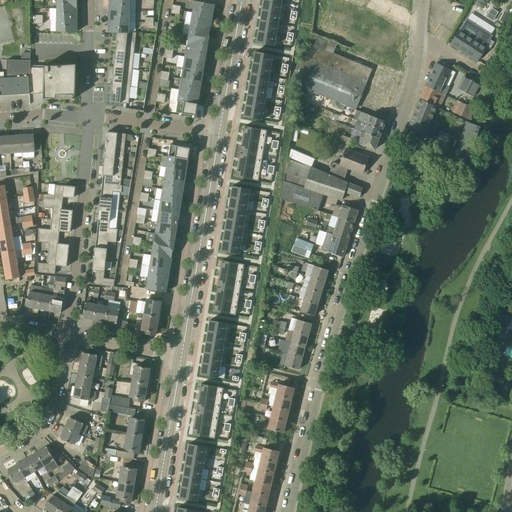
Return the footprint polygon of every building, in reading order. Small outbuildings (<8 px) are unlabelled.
[(77,9),(77,0),(57,0),(57,9),(77,9)] [(129,11),(129,0),(109,0),(109,10),(129,11)] [(270,0),(263,0),(262,10),(280,13),(282,2),(270,0)] [(193,13),(212,16),(214,4),(195,1),(193,13)] [(492,20),(498,11),(492,7),(486,16),(492,20)] [(77,21),(77,9),(57,9),(57,20),(77,21)] [(129,22),(129,11),(109,10),(109,21),(129,22)] [(262,10),(260,21),(278,25),(280,13),(262,10)] [(505,11),(502,17),(508,20),(511,13),(505,11)] [(210,27),(212,16),(193,13),(191,24),(210,27)] [(467,19),(459,31),(451,43),(478,61),(486,48),(485,48),(493,36),(467,19)] [(76,32),(77,21),(57,20),(57,32),(76,32)] [(128,32),(129,22),(109,21),(109,33),(117,33),(128,32)] [(260,21),(258,33),(276,36),(278,25),(260,21)] [(208,38),(210,27),(191,24),(189,35),(208,38)] [(116,50),(134,52),(136,33),(128,32),(117,33),(116,42),(117,42),(116,50)] [(258,33),(256,44),(274,47),(276,36),(258,33)] [(372,69),(354,62),(334,54),(337,44),(313,34),(309,44),(306,52),(300,50),(297,58),(300,59),(290,83),(355,109),(372,69)] [(207,49),(208,38),(189,35),(187,46),(207,49)] [(205,60),(207,49),(187,46),(185,57),(205,60)] [(133,69),(134,52),(116,50),(115,59),(114,59),(113,67),(133,69)] [(254,60),(253,63),(271,65),(273,54),(255,51),(254,60)] [(203,71),(205,60),(185,57),(183,68),(203,71)] [(8,60),(7,78),(0,78),(0,95),(30,94),(29,77),(30,77),(31,65),(31,60),(8,60)] [(253,63),(251,73),(269,76),(271,65),(253,63)] [(450,84),(445,82),(451,70),(436,63),(426,86),(445,95),(450,84)] [(29,77),(30,94),(43,94),(43,99),(56,98),(56,95),(73,95),(75,95),(76,64),(57,66),(44,66),(44,68),(31,67),(31,65),(30,77),(29,77)] [(131,86),(133,69),(113,67),(113,76),(112,84),(131,86)] [(201,82),(203,71),(183,68),(181,79),(201,82)] [(251,73),(250,84),(268,87),(269,76),(251,73)] [(465,77),(459,89),(474,96),(480,85),(465,77)] [(199,93),(201,82),(181,79),(180,90),(199,93)] [(129,104),(131,86),(112,84),(111,93),(110,102),(129,104)] [(250,84),(248,95),(266,98),(268,87),(250,84)] [(445,95),(426,86),(419,99),(436,107),(439,108),(445,95)] [(197,104),(199,93),(180,90),(178,101),(197,104)] [(248,95),(246,106),(264,109),(266,98),(248,95)] [(426,133),(436,107),(419,99),(409,126),(406,133),(406,134),(421,141),(425,133),(426,133)] [(197,104),(178,101),(176,112),(195,116),(197,104)] [(470,106),(462,103),(457,101),(452,112),(470,120),(475,109),(471,107),(470,106)] [(246,106),(244,117),(262,120),(264,109),(246,106)] [(354,119),(357,120),(382,130),(385,121),(369,115),(358,111),(358,110),(357,110),(354,119)] [(379,138),(382,130),(357,120),(354,129),(363,132),(379,138)] [(467,121),(458,145),(472,150),(481,126),(467,121)] [(245,126),(242,139),(265,142),(267,130),(245,126)] [(124,151),(126,134),(107,132),(106,141),(107,141),(106,149),(124,151)] [(375,150),(379,138),(363,132),(359,143),(375,150)] [(11,153),(23,153),(21,135),(10,136),(11,153)] [(34,157),(34,152),(35,152),(34,135),(21,135),(23,153),(23,158),(34,157)] [(354,139),(342,135),(340,142),(352,145),(354,139)] [(0,154),(11,153),(10,136),(0,136),(0,154)] [(242,139),(240,151),(263,155),(265,142),(242,139)] [(169,156),(188,159),(190,148),(170,145),(169,156)] [(122,169),(124,151),(106,149),(105,158),(104,158),(103,167),(122,169)] [(314,159),(291,149),(288,157),(311,167),(314,159)] [(362,173),(368,158),(346,149),(340,165),(333,162),(329,174),(344,181),(348,168),(362,173)] [(240,151),(238,164),(261,168),(263,155),(240,151)] [(186,170),(188,159),(169,156),(167,167),(186,170)] [(311,167),(287,160),(284,182),(278,198),(314,210),(319,212),(319,211),(318,210),(323,194),(341,200),(344,192),(359,197),(362,189),(344,181),(329,174),(311,167)] [(238,164),(236,177),(259,181),(261,168),(238,164)] [(121,186),(121,185),(122,169),(103,167),(102,175),(103,175),(102,184),(121,186)] [(184,181),(186,170),(167,167),(165,178),(184,181)] [(182,192),(184,181),(165,178),(163,189),(182,192)] [(120,193),(122,193),(122,186),(122,185),(121,185),(121,186),(102,184),(101,197),(100,197),(99,209),(111,210),(113,192),(120,193)] [(76,187),(55,185),(54,195),(44,194),(43,201),(63,203),(63,197),(74,198),(76,187)] [(120,193),(120,194),(129,195),(129,192),(130,187),(122,186),(122,193),(120,193)] [(232,186),(231,196),(249,199),(250,189),(232,186)] [(23,196),(33,194),(32,187),(22,188),(23,196)] [(181,204),(182,192),(163,189),(161,200),(181,204)] [(26,203),(34,201),(33,194),(23,196),(20,196),(22,203),(26,203)] [(231,196),(229,207),(247,210),(249,199),(231,196)] [(0,212),(9,211),(6,198),(0,199),(0,212)] [(179,215),(181,204),(161,200),(159,211),(179,215)] [(52,219),(72,221),(73,210),(62,209),(63,203),(43,201),(42,208),(53,209),(52,219)] [(343,206),(342,207),(335,205),(331,216),(354,223),(358,211),(343,206)] [(229,207),(227,218),(245,221),(247,210),(229,207)] [(117,236),(118,230),(118,229),(109,228),(111,210),(99,209),(98,220),(97,234),(117,236)] [(18,223),(17,217),(15,218),(14,210),(9,211),(0,212),(0,226),(11,224),(18,223)] [(177,226),(179,215),(159,211),(157,222),(177,226)] [(349,240),(354,223),(331,216),(331,218),(332,219),(332,221),(337,223),(333,235),(349,240)] [(227,218),(225,229),(243,232),(245,221),(227,218)] [(71,233),(71,232),(72,221),(52,219),(51,230),(38,228),(38,235),(59,237),(60,231),(71,233)] [(175,237),(177,226),(157,222),(155,234),(175,237)] [(0,239),(13,238),(11,224),(0,226),(0,239)] [(225,229),(223,240),(241,243),(243,232),(225,229)] [(349,240),(333,235),(326,233),(320,250),(314,247),(311,258),(319,261),(322,250),(343,257),(349,240)] [(117,236),(97,234),(95,247),(94,259),(106,260),(108,242),(116,243),(117,236)] [(173,248),(175,237),(155,234),(154,245),(173,248)] [(69,245),(65,244),(58,243),(59,237),(38,235),(38,242),(49,243),(48,254),(68,256),(69,245)] [(0,242),(2,253),(15,251),(13,238),(0,239),(0,242)] [(296,238),(291,252),(308,258),(314,244),(296,238)] [(223,240),(221,251),(239,254),(241,243),(223,240)] [(171,259),(173,248),(154,245),(152,256),(171,259)] [(4,266),(17,264),(15,251),(2,253),(4,266)] [(67,267),(68,256),(48,254),(47,264),(38,263),(38,272),(55,274),(56,266),(67,267)] [(169,270),(171,259),(152,256),(150,267),(169,270)] [(104,278),(106,260),(94,259),(92,270),(93,270),(91,284),(114,287),(115,279),(104,278)] [(222,260),(220,273),(242,277),(244,264),(222,260)] [(17,264),(4,266),(6,280),(19,277),(17,264)] [(328,270),(314,266),(309,264),(306,276),(311,277),(325,282),(328,270)] [(295,273),(302,276),(304,270),(292,266),(290,271),(295,273)] [(167,281),(169,270),(150,267),(148,278),(167,281)] [(220,273),(217,286),(240,290),(242,277),(220,273)] [(300,282),(302,276),(295,273),(293,280),(300,282)] [(55,283),(55,286),(65,287),(67,278),(56,276),(55,283)] [(325,282),(311,277),(306,276),(302,287),(307,289),(321,293),(325,282)] [(166,292),(167,281),(148,278),(146,289),(166,292)] [(54,289),(55,286),(55,283),(50,282),(49,288),(49,289),(42,287),(41,294),(38,309),(49,311),(53,290),(54,289)] [(217,286),(215,299),(238,302),(240,290),(217,286)] [(318,304),(321,293),(307,289),(304,300),(318,304)] [(65,291),(59,290),(53,290),(49,311),(61,313),(64,299),(65,291)] [(38,309),(41,294),(29,292),(27,306),(38,309)] [(144,315),(161,318),(163,309),(160,309),(162,299),(152,297),(151,300),(147,299),(144,315)] [(85,303),(83,317),(94,319),(97,305),(98,300),(87,298),(86,303),(85,303)] [(215,299),(213,311),(236,315),(238,302),(215,299)] [(124,311),(135,313),(137,301),(126,300),(124,311)] [(314,316),(318,304),(304,300),(300,311),(314,316)] [(105,321),(108,307),(97,305),(94,319),(105,321)] [(108,307),(105,321),(117,324),(119,309),(108,307)] [(134,323),(135,313),(124,311),(121,334),(129,336),(130,329),(126,328),(127,322),(134,323)] [(500,313),(496,324),(497,325),(508,328),(511,317),(500,313)] [(160,326),(161,318),(144,315),(142,330),(146,331),(145,334),(155,336),(157,325),(160,326)] [(210,320),(208,331),(226,334),(228,323),(210,320)] [(294,331),(308,335),(312,323),(298,320),(294,331)] [(495,330),(493,337),(504,340),(506,334),(495,330)] [(208,331),(206,342),(224,345),(226,334),(208,331)] [(305,347),(308,335),(294,331),(291,343),(305,347)] [(257,343),(265,345),(267,336),(259,334),(257,343)] [(305,347),(291,343),(286,341),(285,341),(281,340),(278,351),(288,354),(302,358),(305,347)] [(206,342),(204,353),(222,356),(224,345),(206,342)] [(100,367),(100,366),(102,356),(82,352),(80,364),(95,367),(95,366),(100,367)] [(204,353),(202,364),(220,367),(222,356),(204,353)] [(299,370),(302,358),(288,354),(285,366),(299,370)] [(92,378),(95,367),(80,364),(78,375),(92,378)] [(133,381),(149,385),(151,376),(148,376),(150,365),(140,364),(140,367),(135,366),(133,381)] [(202,364),(200,375),(218,378),(220,367),(202,364)] [(90,389),(92,378),(78,375),(76,386),(90,389)] [(148,393),(149,385),(133,381),(130,397),(134,397),(134,401),(143,402),(145,392),(148,393)] [(276,396),(291,399),(294,388),(271,382),(270,387),(278,389),(276,396)] [(201,384),(199,397),(221,400),(224,388),(201,384)] [(90,391),(90,389),(76,386),(74,398),(94,402),(96,392),(90,391)] [(111,398),(110,404),(120,406),(122,397),(111,395),(111,398)] [(289,410),(291,399),(276,396),(273,407),(289,410)] [(199,397),(197,409),(219,413),(221,400),(199,397)] [(119,413),(120,406),(110,404),(108,410),(119,413)] [(286,421),(289,410),(273,407),(271,418),(286,421)] [(197,409),(194,422),(217,426),(219,413),(197,409)] [(128,433),(144,436),(146,428),(143,427),(145,417),(135,415),(134,419),(130,418),(128,433)] [(88,427),(83,424),(83,423),(70,417),(65,428),(78,434),(79,433),(84,435),(88,427)] [(283,433),(286,421),(271,418),(269,424),(261,422),(260,427),(283,433)] [(194,422),(192,435),(215,439),(217,426),(194,422)] [(74,445),(78,434),(65,428),(60,439),(74,445)] [(143,444),(144,436),(128,433),(125,448),(129,449),(129,452),(139,454),(140,444),(143,444)] [(189,444),(187,454),(205,457),(207,447),(189,444)] [(261,459),(276,462),(279,451),(256,446),(255,451),(262,453),(261,459)] [(44,465),(44,466),(48,473),(59,467),(47,447),(37,453),(44,465)] [(102,448),(101,453),(116,456),(117,450),(102,448)] [(44,465),(37,453),(27,459),(34,471),(44,466),(44,465)] [(187,454),(185,465),(203,468),(205,457),(187,454)] [(34,471),(27,459),(17,465),(24,477),(34,471)] [(274,474),(276,462),(261,459),(258,470),(274,474)] [(93,479),(96,467),(87,460),(80,469),(93,479)] [(65,471),(69,474),(75,469),(69,462),(62,468),(65,471)] [(119,482),(136,485),(138,477),(135,476),(137,466),(127,464),(126,468),(122,467),(119,482)] [(24,477),(17,465),(7,470),(14,483),(24,477)] [(185,465),(183,476),(201,479),(203,468),(185,465)] [(271,485),(274,474),(258,470),(255,481),(271,485)] [(183,476),(181,487),(199,490),(201,479),(183,476)] [(268,496),(271,485),(255,481),(253,492),(268,496)] [(135,493),(136,485),(119,482),(117,497),(121,498),(121,501),(131,503),(132,493),(135,493)] [(181,487),(180,498),(186,499),(187,499),(198,501),(199,490),(181,487)] [(253,492),(246,490),(240,489),(238,494),(245,495),(245,497),(251,498),(250,503),(266,507),(268,496),(253,492)] [(58,491),(55,497),(53,495),(44,507),(51,511),(55,511),(66,497),(58,491)] [(66,497),(55,511),(69,511),(72,508),(77,500),(68,494),(66,497)] [(102,495),(101,504),(111,506),(113,497),(102,495)] [(264,511),(266,507),(250,503),(248,510),(241,508),(239,511),(264,511)]
